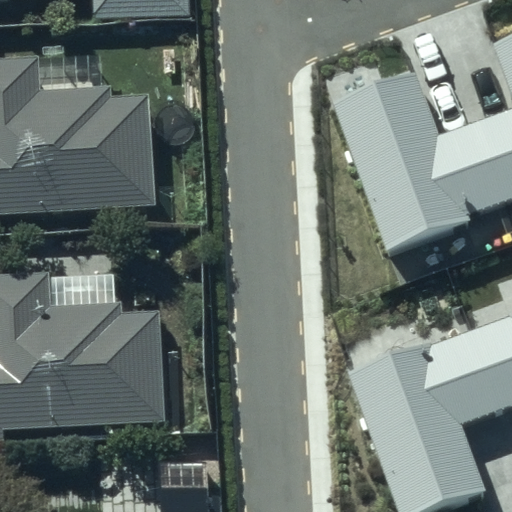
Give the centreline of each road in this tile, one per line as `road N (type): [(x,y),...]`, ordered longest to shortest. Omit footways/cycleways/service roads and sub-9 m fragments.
road 1 (residential): [(259,48),(282,511)]
road 2 (residential): [(399,0),(259,48)]
